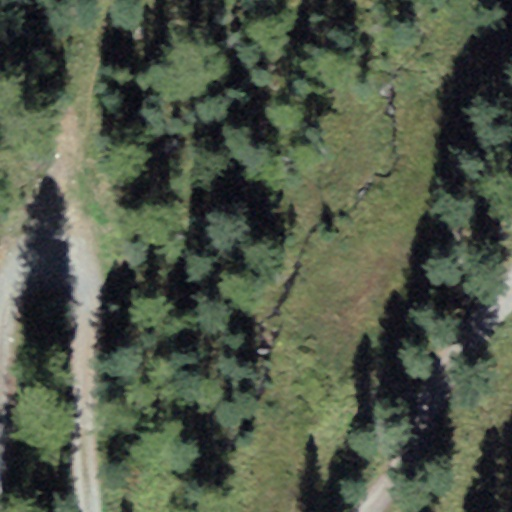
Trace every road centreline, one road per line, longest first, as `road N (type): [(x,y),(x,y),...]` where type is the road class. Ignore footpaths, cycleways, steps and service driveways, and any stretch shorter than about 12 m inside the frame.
road 1 (track): [(90,511),(83,281),(55,258),(36,260),(7,289),(0,317)]
road 2 (track): [(367,511),(410,467),(444,371),(511,284)]
